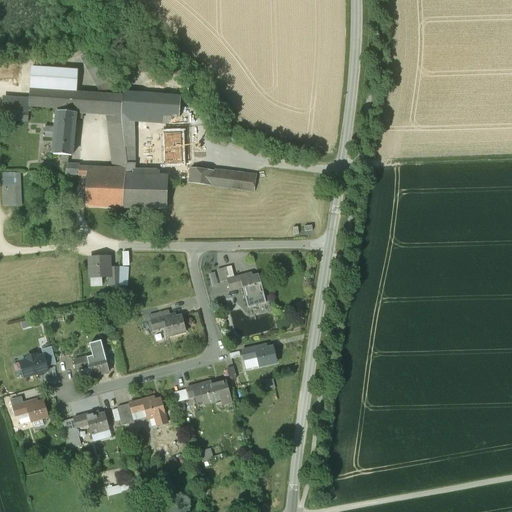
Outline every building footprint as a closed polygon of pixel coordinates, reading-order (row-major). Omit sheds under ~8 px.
[(80,56),(102,95),(117,96),(93,50),(80,56)] [(76,70),(30,67),(29,90),(57,91),(75,93),(76,70)] [(57,91),(29,90),(29,98),(28,106),(57,108),(83,110),(110,112),(121,113),(122,96),(117,96),(102,95),(75,93),(57,91)] [(122,96),(121,113),(127,113),(133,113),(161,116),(179,117),(181,97),(123,92),(122,96)] [(29,98),(2,97),(1,110),(28,111),(28,106),(29,98)] [(83,110),(57,108),(56,111),(75,113),(74,118),(82,119),(83,110)] [(28,111),(1,110),(1,120),(28,122),(28,112),(28,111)] [(75,113),(56,111),(55,128),(44,127),(43,137),(55,138),(54,142),(53,155),(61,155),(60,161),(67,161),(67,164),(68,164),(69,155),(71,156),(74,118),(75,113)] [(121,113),(110,112),(115,165),(126,165),(127,164),(126,159),(123,126),(121,113)] [(161,116),(162,134),(180,133),(179,117),(161,116)] [(134,164),(133,125),(126,126),(123,126),(126,159),(129,158),(130,163),(134,164)] [(180,133),(162,134),(163,148),(159,148),(159,153),(164,153),(164,164),(168,164),(172,164),(177,164),(182,164),(180,133)] [(164,164),(159,164),(159,176),(132,176),(134,164),(130,163),(129,158),(126,159),(127,164),(126,165),(126,170),(123,207),(167,208),(168,182),(168,171),(168,164),(164,164)] [(68,164),(67,164),(65,175),(79,175),(79,165),(68,164)] [(159,164),(134,164),(132,176),(159,176),(159,164)] [(172,171),(168,171),(168,182),(188,185),(189,183),(190,168),(182,164),(177,164),(177,171),(172,171)] [(109,170),(126,170),(126,165),(115,165),(79,165),(79,175),(87,175),(109,175),(109,170)] [(212,186),(214,171),(190,168),(189,183),(212,186)] [(109,170),(109,175),(87,175),(85,206),(123,207),(126,170),(109,170)] [(256,176),(214,171),(212,186),(254,191),(255,182),(256,176)] [(14,174),(2,174),(4,206),(16,206),(14,174)] [(109,257),(89,258),(90,278),(102,277),(109,277),(110,276),(109,267),(109,257)] [(119,266),(109,267),(110,276),(109,277),(109,286),(118,285),(119,266)] [(127,267),(119,266),(118,285),(126,285),(127,267)] [(231,267),(216,271),(219,283),(226,281),(234,279),(231,267)] [(258,275),(247,278),(246,275),(239,277),(241,286),(247,307),(265,303),(258,275)] [(103,285),(102,277),(90,278),(91,286),(103,285)] [(234,279),(226,281),(229,290),(241,286),(239,277),(234,279)] [(158,308),(148,310),(150,321),(160,318),(158,308)] [(160,318),(150,321),(152,330),(165,327),(168,337),(186,332),(181,316),(170,319),(169,316),(160,318)] [(101,342),(90,345),(92,357),(73,362),(76,370),(79,370),(81,379),(108,372),(104,357),(101,342)] [(46,367),(56,364),(51,347),(41,350),(43,356),(46,367)] [(273,347),(262,350),(261,347),(241,351),(243,360),(256,357),(259,367),(276,363),(273,347)] [(46,367),(43,356),(35,358),(35,355),(27,357),(28,360),(20,362),(24,378),(47,371),(46,367)] [(233,367),(226,369),(230,380),(236,378),(233,367)] [(271,377),(262,379),(264,388),(273,386),(271,377)] [(226,381),(206,387),(205,384),(193,387),(196,399),(196,396),(200,395),(203,405),(230,397),(226,381)] [(193,387),(185,389),(188,401),(196,399),(193,387)] [(11,402),(12,408),(25,404),(23,398),(11,402)] [(160,399),(149,402),(148,399),(129,404),(131,412),(140,410),(139,408),(143,407),(147,419),(155,417),(165,415),(160,399)] [(43,402),(32,405),(32,402),(12,408),(15,416),(23,414),(23,411),(27,410),(31,423),(32,422),(40,420),(48,417),(43,402)] [(129,404),(117,407),(120,420),(122,426),(134,423),(131,412),(129,404)] [(120,420),(117,407),(111,409),(114,421),(120,420)] [(104,413),(98,415),(97,412),(85,415),(88,425),(91,435),(107,430),(109,430),(104,413)] [(85,415),(73,419),(75,429),(76,428),(88,425),(85,415)] [(165,415),(155,417),(157,426),(167,424),(165,415)] [(73,419),(67,421),(71,433),(77,432),(76,428),(75,429),(73,419)] [(77,432),(71,433),(67,421),(61,422),(68,449),(81,446),(77,432)] [(107,430),(91,435),(93,442),(109,438),(107,430)] [(210,449),(199,452),(201,461),(213,458),(210,449)] [(173,456),(166,461),(172,471),(179,466),(173,456)] [(113,476),(104,478),(107,488),(116,486),(113,476)] [(135,480),(120,485),(122,489),(136,485),(135,480)]
